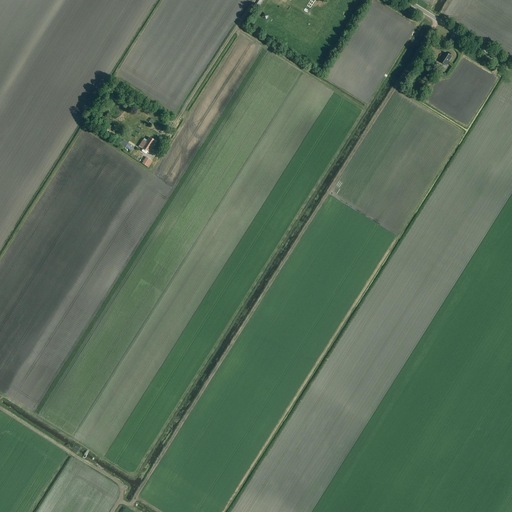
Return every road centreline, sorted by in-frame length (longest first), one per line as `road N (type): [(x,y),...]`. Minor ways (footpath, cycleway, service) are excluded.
road 1 (track): [(425,12),(137,474),(126,475),(0,398)]
road 2 (track): [(119,501),(132,503),(450,0)]
road 3 (track): [(113,511),(122,492),(117,482),(0,407)]
road 4 (track): [(255,0),(167,133)]
road 5 (unclassified): [(511,66),(405,0)]
